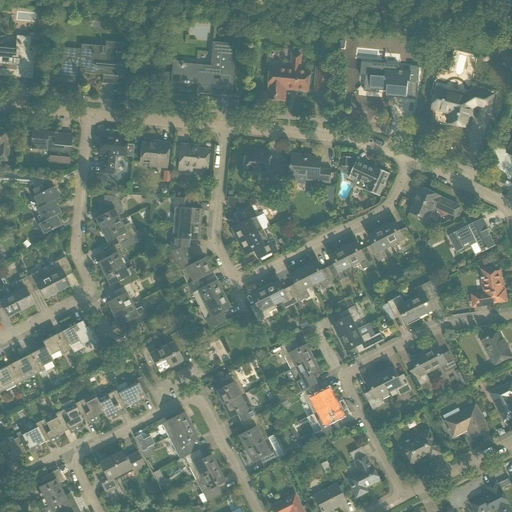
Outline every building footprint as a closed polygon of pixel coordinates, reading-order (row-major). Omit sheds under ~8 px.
[(19,50),(0,48),(0,74),(9,75),(9,72),(32,75),(34,53),(28,52),(30,38),(21,37),(19,50)] [(61,49),(60,68),(59,78),(78,79),(79,73),(102,75),(102,83),(114,85),(115,77),(121,78),(123,43),(105,42),(105,46),(80,44),(80,51),(61,49)] [(179,82),(198,84),(205,85),(205,93),(230,95),(235,45),(213,43),(211,67),(182,64),(182,63),(173,62),(172,74),(180,74),(179,82)] [(458,43),(456,50),(474,55),(476,48),(458,43)] [(360,77),(366,78),(371,78),(371,76),(372,76),(373,66),(399,69),(399,66),(361,62),(360,77)] [(366,78),(364,92),(379,94),(379,90),(395,91),(395,96),(406,97),(408,82),(418,83),(420,67),(411,66),(411,73),(398,72),(399,69),(386,67),(373,66),(372,76),(371,76),(371,78),(366,78)] [(270,68),(270,76),(269,86),(270,86),(269,98),(284,100),(285,88),(308,90),(310,72),(270,68)] [(315,91),(329,92),(331,71),(317,69),(315,91)] [(417,98),(418,83),(408,82),(406,97),(417,98)] [(437,90),(435,99),(433,109),(450,113),(448,122),(466,127),(470,107),(477,104),(490,107),(493,95),(475,91),(464,96),(437,90)] [(0,160),(7,161),(9,134),(4,134),(4,130),(0,129),(0,160)] [(48,163),(59,164),(69,165),(72,135),(57,133),(54,132),(54,133),(31,131),(30,149),(32,150),(35,150),(46,151),(46,149),(49,149),(48,163)] [(100,137),(98,155),(102,156),(101,173),(111,174),(113,174),(114,155),(125,156),(132,157),(133,145),(127,145),(127,139),(100,137)] [(141,143),(140,153),(139,163),(149,164),(149,166),(166,168),(169,143),(158,142),(158,145),(141,143)] [(178,167),(197,168),(207,169),(209,150),(189,148),(189,145),(180,144),(178,167)] [(261,178),(264,179),(277,180),(278,164),(270,163),(271,152),(260,151),(260,154),(247,153),(245,171),(262,172),(261,178)] [(292,155),(291,164),(290,174),(306,176),(306,180),(319,181),(319,183),(330,184),(331,170),(320,169),(321,159),(303,157),(303,156),(292,155)] [(343,157),(341,167),(342,167),(342,171),(342,173),(344,174),(346,174),(347,173),(348,172),(349,168),(350,168),(351,158),(343,157)] [(5,167),(4,173),(18,174),(19,161),(13,160),(12,167),(5,167)] [(353,170),(349,178),(356,181),(355,182),(357,187),(363,190),(364,189),(371,192),(380,197),(390,174),(376,168),(375,170),(364,166),(365,164),(357,161),(353,170)] [(163,171),(162,182),(170,182),(171,172),(163,171)] [(0,172),(0,180),(11,181),(11,180),(27,181),(31,182),(35,189),(41,186),(42,185),(43,176),(27,174),(18,174),(4,173),(0,172)] [(95,177),(94,186),(102,187),(103,178),(95,177)] [(35,209),(39,216),(57,207),(54,200),(59,197),(54,187),(44,191),(41,186),(35,189),(32,190),(35,196),(33,197),(38,208),(35,209)] [(325,187),(323,208),(333,209),(335,188),(325,187)] [(416,200),(410,213),(419,217),(429,221),(429,220),(433,213),(435,207),(455,217),(455,216),(460,207),(440,198),(441,197),(419,187),(414,199),(416,200)] [(102,215),(95,219),(101,231),(120,221),(117,216),(124,213),(117,200),(116,197),(104,196),(104,207),(107,212),(103,214),(102,215)] [(175,198),(173,223),(200,225),(201,210),(191,209),(192,199),(175,198)] [(57,207),(39,216),(42,222),(37,225),(43,235),(60,226),(55,216),(61,213),(57,207)] [(242,224),(233,229),(240,242),(263,230),(252,207),(246,211),(237,215),(242,224)] [(474,223),(448,236),(456,253),(464,249),(462,245),(475,238),(476,240),(478,244),(482,253),(486,251),(495,246),(487,231),(489,230),(483,218),(474,223)] [(116,238),(118,244),(120,243),(120,244),(136,236),(129,223),(123,226),(120,221),(101,231),(107,243),(116,238)] [(389,224),(382,227),(391,245),(398,242),(402,250),(415,244),(408,230),(402,233),(396,221),(389,225),(389,224)] [(173,223),(171,248),(188,249),(189,239),(199,240),(200,225),(173,223)] [(375,247),(369,250),(376,263),(387,257),(383,249),(391,245),(382,227),(375,231),(375,232),(369,235),(375,247)] [(263,230),(240,242),(246,255),(255,251),(260,260),(275,252),(263,230)] [(418,235),(412,238),(416,245),(421,242),(418,235)] [(435,238),(428,242),(430,247),(438,243),(435,238)] [(350,244),(343,247),(352,265),(359,262),(363,269),(376,263),(369,250),(364,253),(358,241),(351,245),(350,244)] [(105,259),(98,263),(104,274),(123,264),(120,259),(126,256),(120,244),(120,243),(118,244),(105,250),(109,257),(106,258),(105,259)] [(337,252),(330,255),(336,267),(331,270),(337,283),(349,277),(345,269),(352,265),(343,247),(336,251),(337,252)] [(171,251),(188,284),(203,277),(212,272),(205,258),(196,263),(191,254),(188,249),(171,248),(171,251)] [(56,262),(44,269),(56,293),(57,292),(58,293),(63,290),(63,289),(68,286),(68,287),(69,287),(64,277),(63,275),(72,270),(65,258),(56,262)] [(312,264),(305,268),(314,286),(320,282),(321,282),(325,289),(337,283),(331,270),(325,273),(319,261),(312,265),(312,264)] [(118,282),(121,288),(129,283),(130,284),(138,280),(132,267),(126,270),(123,264),(104,274),(110,286),(118,282)] [(478,293),(480,306),(489,305),(489,303),(507,301),(505,290),(503,290),(500,271),(493,272),(493,267),(482,269),(483,279),(484,279),(486,292),(478,293)] [(298,287),(292,290),(298,303),(310,297),(307,289),(314,286),(305,268),(298,271),(298,272),(292,275),(298,287)] [(44,269),(26,278),(32,290),(37,288),(38,289),(44,300),(44,299),(50,296),(50,297),(55,294),(55,293),(56,293),(44,269)] [(188,284),(199,306),(223,294),(216,281),(207,285),(203,277),(188,284)] [(19,291),(12,295),(20,311),(21,310),(22,311),(27,308),(32,305),(33,305),(28,296),(28,295),(27,293),(32,290),(26,278),(15,283),(19,291)] [(273,284),(266,287),(275,305),(282,302),(286,309),(298,303),(292,290),(286,293),(280,281),(273,285),(273,284)] [(419,296),(411,300),(420,318),(421,318),(420,317),(434,311),(428,299),(434,296),(436,299),(436,298),(429,282),(415,289),(419,296)] [(114,298),(106,302),(113,314),(132,304),(130,299),(136,296),(130,284),(129,283),(121,288),(115,291),(118,296),(115,298),(114,298)] [(275,305),(266,287),(259,291),(259,292),(253,295),(259,307),(252,310),(259,323),(271,316),(270,313),(277,309),(275,305)] [(0,290),(0,304),(1,304),(3,308),(8,318),(9,317),(8,317),(14,314),(14,315),(20,312),(19,311),(20,311),(12,295),(6,298),(1,290),(0,290)] [(223,294),(199,306),(210,329),(226,321),(221,312),(230,308),(223,294)] [(420,318),(411,300),(404,303),(400,296),(388,302),(396,318),(395,315),(400,312),(406,324),(419,317),(420,318)] [(345,299),(349,306),(354,304),(351,297),(345,299)] [(132,304),(113,314),(119,326),(127,322),(130,328),(148,319),(141,307),(135,310),(132,304)] [(339,338),(357,329),(354,322),(361,318),(355,306),(339,314),(342,313),(345,319),(333,324),(340,337),(339,338)] [(94,345),(98,343),(89,325),(85,327),(82,321),(77,324),(75,320),(66,325),(68,329),(62,331),(71,350),(73,353),(83,348),(81,345),(91,340),(94,345)] [(357,329),(339,338),(340,339),(341,338),(347,352),(356,347),(359,346),(362,351),(359,353),(375,345),(371,337),(370,336),(369,333),(361,337),(357,329)] [(42,342),(45,347),(50,356),(60,351),(61,355),(71,350),(62,331),(57,334),(55,330),(46,335),(48,339),(42,342)] [(167,345),(161,348),(171,367),(183,361),(179,352),(185,349),(176,333),(164,339),(167,345)] [(380,333),(374,336),(378,344),(384,340),(380,333)] [(483,341),(488,350),(493,360),(491,361),(494,367),(510,359),(507,353),(509,352),(499,333),(483,341)] [(198,344),(195,337),(187,341),(191,347),(198,344)] [(295,339),(280,347),(285,356),(292,369),(313,358),(313,357),(314,357),(311,351),(310,351),(306,345),(300,348),(295,339)] [(171,367),(161,348),(156,351),(153,344),(140,351),(149,368),(155,365),(159,373),(171,367)] [(30,354),(26,357),(35,375),(45,370),(43,366),(53,361),(50,356),(45,347),(39,350),(37,346),(28,351),(30,354)] [(439,346),(425,353),(434,370),(441,366),(445,374),(457,367),(454,360),(449,351),(449,352),(450,355),(445,358),(443,355),(439,346)] [(410,371),(414,380),(418,387),(430,381),(426,374),(434,370),(425,353),(411,360),(416,368),(417,371),(412,374),(410,371)] [(11,364),(6,367),(15,385),(25,380),(35,375),(33,371),(26,357),(20,360),(18,356),(13,359),(9,360),(11,364)] [(313,358),(292,369),(303,392),(318,384),(314,375),(320,372),(317,366),(318,366),(315,359),(314,360),(313,358)] [(0,392),(15,385),(6,367),(0,369),(0,392)] [(394,369),(380,375),(389,393),(396,389),(400,396),(412,390),(409,383),(404,374),(405,377),(400,380),(398,377),(394,369)] [(216,391),(223,405),(245,393),(234,371),(219,379),(223,388),(216,391)] [(365,394),(373,410),(382,406),(385,404),(382,396),(389,393),(380,375),(366,382),(371,391),(372,394),(367,397),(365,394)] [(128,389),(118,394),(126,408),(132,405),(134,409),(142,404),(141,401),(146,398),(145,396),(149,393),(141,377),(126,385),(128,389)] [(495,404),(500,414),(504,423),(511,418),(511,399),(511,398),(511,383),(493,393),(497,402),(495,404)] [(318,384),(303,392),(315,414),(320,412),(336,403),(336,402),(337,401),(334,395),(333,396),(329,390),(323,393),(320,386),(318,384)] [(97,398),(96,398),(96,399),(103,413),(106,418),(112,415),(114,419),(123,414),(121,411),(126,408),(118,394),(116,390),(107,395),(106,393),(97,398)] [(283,392),(276,395),(281,404),(287,400),(283,392)] [(237,414),(242,423),(257,416),(245,393),(223,405),(230,418),(237,414)] [(84,400),(75,404),(76,408),(84,423),(88,420),(90,424),(99,420),(97,416),(101,414),(103,413),(96,399),(96,398),(94,395),(84,400)] [(287,400),(281,404),(283,408),(290,405),(287,400)] [(65,409),(55,414),(57,418),(64,433),(68,430),(70,434),(79,430),(77,426),(84,423),(76,408),(75,404),(74,405),(72,401),(63,405),(65,409)] [(320,412),(315,414),(320,423),(326,436),(333,433),(340,429),(336,420),(337,419),(343,416),(340,410),(341,409),(338,404),(337,404),(336,403),(320,412)] [(445,421),(449,429),(453,438),(468,431),(472,439),(488,431),(476,406),(445,421)] [(162,424),(169,438),(191,426),(184,413),(176,417),(174,413),(156,422),(158,426),(162,424)] [(45,419),(35,424),(44,443),(49,440),(51,444),(60,439),(58,436),(64,433),(55,414),(54,414),(56,418),(47,423),(45,419)] [(239,436),(246,449),(268,438),(257,416),(242,423),(246,432),(239,436)] [(26,429),(15,434),(25,452),(29,450),(31,454),(40,449),(39,445),(44,443),(35,424),(34,424),(36,428),(27,433),(26,429)] [(169,438),(180,460),(195,452),(190,443),(198,440),(191,426),(169,438)] [(411,444),(402,449),(411,465),(429,455),(431,460),(442,454),(438,445),(430,430),(424,433),(419,436),(421,439),(411,444)] [(6,439),(0,441),(0,452),(5,462),(10,460),(11,464),(21,459),(19,455),(25,452),(15,434),(17,438),(8,443),(6,439)] [(268,438),(246,449),(252,463),(260,459),(264,468),(273,463),(279,460),(275,451),(280,448),(273,435),(268,438)] [(304,437),(298,440),(302,447),(308,444),(304,437)] [(143,440),(137,443),(142,452),(147,449),(147,448),(143,440)] [(147,449),(142,452),(145,459),(154,454),(150,447),(147,448),(147,449)] [(359,472),(347,478),(352,488),(356,496),(356,497),(358,496),(367,492),(365,488),(379,480),(372,466),(371,466),(366,457),(361,448),(350,454),(354,462),(359,472)] [(123,450),(111,457),(120,475),(132,469),(133,472),(145,467),(138,452),(127,457),(123,450)] [(184,458),(196,480),(218,469),(211,455),(204,459),(199,450),(195,452),(180,460),(184,458)] [(120,475),(111,457),(98,463),(103,472),(96,475),(105,493),(117,487),(113,479),(120,475)] [(44,485),(38,488),(42,496),(43,497),(44,499),(49,496),(62,490),(59,485),(59,484),(57,481),(57,480),(62,477),(62,476),(58,469),(41,478),(44,485)] [(218,469),(196,480),(207,502),(222,495),(218,486),(225,482),(218,469)] [(508,479),(503,482),(506,487),(511,484),(508,479)] [(478,500),(471,504),(474,511),(483,511),(490,509),(491,511),(493,511),(498,509),(499,511),(510,511),(508,505),(509,504),(506,498),(505,496),(501,489),(500,490),(496,482),(487,487),(491,495),(487,496),(479,501),(478,500)] [(320,493),(314,496),(319,505),(320,507),(322,511),(326,511),(345,503),(342,496),(341,494),(346,492),(342,485),(338,487),(336,484),(320,493)] [(49,496),(44,499),(49,510),(55,507),(57,511),(63,511),(76,505),(73,499),(72,497),(67,500),(65,496),(64,495),(62,490),(49,496)] [(281,501),(280,501),(271,506),(273,511),(304,511),(299,503),(300,502),(295,493),(288,497),(288,498),(281,501)]
